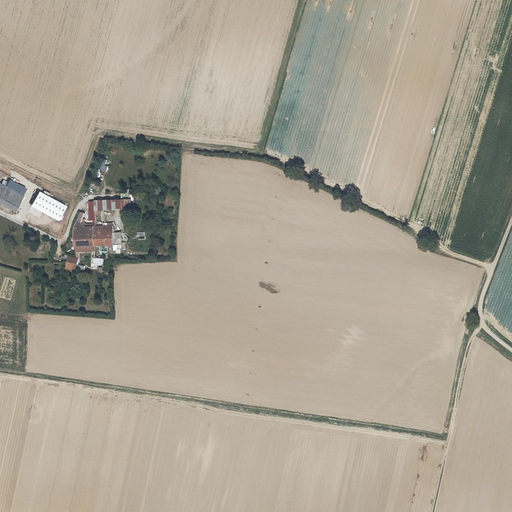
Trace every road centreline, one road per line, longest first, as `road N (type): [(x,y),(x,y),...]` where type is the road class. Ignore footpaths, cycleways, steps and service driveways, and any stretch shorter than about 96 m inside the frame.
road 1 (track): [(492,267),(437,246),(363,197),(276,158)]
road 2 (unclassified): [(511,352),(484,325),(480,309),(511,217)]
